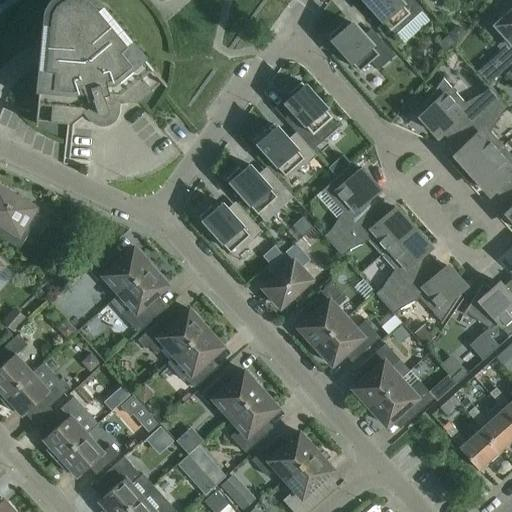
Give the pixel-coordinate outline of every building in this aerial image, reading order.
[(51,11),(50,15),(50,24),(45,23),(37,103),(51,104),(49,120),(68,122),(88,106),(94,117),(100,119),(105,119),(110,116),(113,111),(112,98),(137,100),(152,88),(142,76),(152,67),(101,6),(98,9),(93,2),(91,0),(90,0),(59,0),(59,1),(55,4),(53,7),(51,11)] [(363,0),(394,35),(422,10),(413,0),(363,0)] [(503,53),(494,61),(503,70),(511,61),(511,8),(494,24),(506,37),(497,45),(503,53)] [(401,40),(410,50),(435,26),(426,17),(401,40)] [(359,70),(370,60),(378,69),(394,55),(374,32),(366,40),(350,22),(343,28),(340,25),(328,36),(359,70)] [(376,96),(390,83),(376,67),(362,80),(376,96)] [(453,137),(500,96),(491,86),(483,92),(464,102),(443,78),(444,76),(443,75),(423,106),(424,107),(425,106),(427,108),(419,115),(420,116),(421,115),(438,134),(445,128),(453,137)] [(300,120),(292,127),(311,149),(320,142),(339,125),(301,81),(289,92),(292,95),(284,102),(300,120)] [(471,174),(503,145),(490,130),(501,113),(509,106),(500,96),(453,137),(462,147),(455,153),(472,172),(471,173),(471,174)] [(300,136),(291,144),(275,126),(268,132),(265,129),(253,139),(287,177),(305,161),(307,163),(316,155),(300,136)] [(511,155),(503,145),(471,174),(472,174),(473,173),(490,192),(497,186),(505,195),(511,189),(511,155)] [(334,162),(328,167),(336,176),(343,171),(334,162)] [(272,174),(264,182),(248,164),(241,170),(238,167),(226,178),(265,221),(292,196),(272,174)] [(333,245),(379,204),(371,195),(378,188),(361,169),(362,168),(361,167),(353,175),(347,169),(348,168),(348,167),(343,171),(336,176),(321,190),(322,191),(324,190),(343,211),(331,229),(324,235),(333,245)] [(0,236),(19,248),(31,228),(23,224),(34,205),(17,195),(16,197),(0,187),(0,236)] [(245,212),(237,220),(221,202),(214,209),(211,205),(199,216),(234,256),(262,231),(245,212)] [(368,239),(381,254),(413,226),(413,225),(412,226),(394,207),(387,213),(379,204),(333,245),(342,256),(349,249),(368,239)] [(384,303),(431,262),(422,253),(430,246),(412,227),(413,226),(381,254),(394,269),(383,286),(375,293),(384,303)] [(263,287),(280,306),(311,278),(301,267),(310,259),(295,243),(273,263),(280,271),(263,287)] [(103,275),(119,293),(150,265),(134,247),(116,262),(108,254),(90,271),(98,279),(103,275)] [(439,271),(431,262),(384,303),(394,313),(401,307),(420,297),(441,321),(440,323),(441,324),(461,293),(460,293),(459,294),(457,291),(465,284),(464,283),(463,284),(446,265),(439,271)] [(150,265),(119,293),(110,301),(138,332),(160,312),(149,300),(167,284),(150,265)] [(511,332),(511,284),(506,289),(500,282),(492,289),(484,283),(485,282),(483,281),(462,313),(463,314),(465,311),(489,328),(501,317),(504,320),(499,325),(508,335),(507,336),(508,337),(511,332)] [(298,327),(315,345),(346,317),(336,307),(345,299),(330,282),(308,302),(316,311),(298,327)] [(11,330),(24,316),(13,306),(0,321),(11,330)] [(174,355),(205,327),(189,308),(171,324),(164,316),(137,339),(145,348),(149,344),(156,352),(165,344),(174,355)] [(103,320),(112,332),(122,325),(114,312),(103,320)] [(356,328),(346,317),(315,345),(331,364),(349,348),(357,357),(379,337),(364,320),(356,328)] [(222,346),(205,327),(174,355),(167,361),(184,380),(186,378),(193,387),(212,370),(204,361),(222,346)] [(435,332),(423,337),(429,351),(441,345),(435,332)] [(0,398),(1,399),(32,371),(16,354),(27,344),(18,334),(0,349),(0,358),(4,363),(0,366),(0,398)] [(352,387),(369,406),(400,378),(391,367),(400,359),(385,343),(363,363),(370,372),(352,387)] [(452,353),(439,364),(455,382),(468,371),(452,353)] [(32,372),(32,371),(1,399),(11,411),(15,408),(21,415),(37,400),(45,409),(71,386),(63,377),(61,379),(45,361),(32,372)] [(230,416),(261,389),(244,370),(226,386),(219,377),(200,394),(208,403),(213,398),(230,416)] [(400,378),(369,406),(386,425),(404,409),(411,417),(433,397),(419,381),(410,389),(400,378)] [(503,408),(511,418),(511,400),(509,403),(496,387),(489,393),(503,408)] [(277,407),(261,389),(230,416),(239,427),(230,435),(245,452),(267,432),(260,423),(277,407)] [(45,449),(56,461),(87,433),(98,423),(73,395),(51,415),(59,425),(43,439),(49,446),(45,449)] [(482,427),(500,448),(511,437),(511,418),(503,408),(488,422),(474,406),(467,412),(481,428),(482,427)] [(452,425),(446,431),(478,468),(500,448),(482,427),(481,428),(466,441),(452,425)] [(266,475),(275,467),(285,478),(316,450),(299,432),(281,448),(274,439),(252,459),(266,475)] [(87,433),(56,461),(66,472),(70,469),(76,476),(92,462),(100,471),(119,455),(110,445),(103,451),(87,433)] [(294,511),(308,511),(326,497),(315,485),(333,469),(316,450),(285,478),(294,489),(283,499),(294,511)] [(101,511),(122,511),(153,485),(142,473),(141,475),(124,456),(103,474),(114,486),(98,501),(104,508),(101,511)] [(176,511),(153,485),(122,511),(176,511)] [(0,511),(14,511),(2,498),(0,499),(0,511)]
